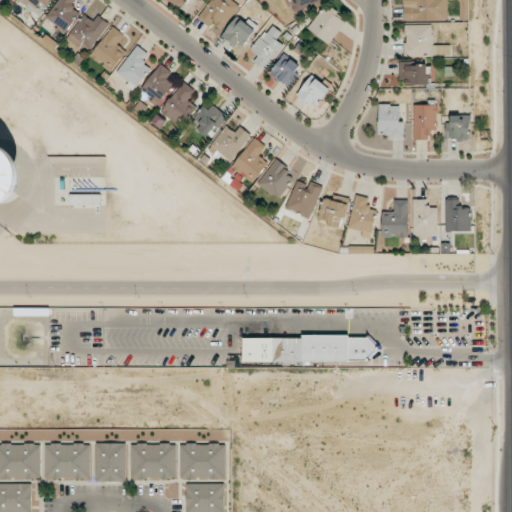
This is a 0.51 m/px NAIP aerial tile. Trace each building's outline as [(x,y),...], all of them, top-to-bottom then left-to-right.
[(19,0),(40,16),(51,0),(19,0)] [(76,0),(58,0),(45,17),(66,33),(81,13),(72,6),(76,0)] [(170,0),(181,8),(187,0),(186,0),(170,0)] [(210,0),(197,17),(209,26),(212,23),(220,30),(240,6),(232,0),(210,0)] [(284,0),(288,7),(293,5),(295,11),(323,0),(284,0)] [(447,0),(403,0),(404,20),(448,19),(447,0)] [(459,0),(460,20),(469,20),(468,0),(459,0)] [(328,44),(347,21),(327,4),(308,28),(328,44)] [(67,37),(86,53),(109,23),(98,15),(94,21),(85,14),(67,37)] [(241,49),(256,29),(238,14),(223,35),(241,49)] [(432,24),(406,25),(406,44),(404,44),(404,56),(451,55),(451,45),(433,45),(432,24)] [(255,60),(266,68),(283,44),(276,39),(281,32),(270,25),(252,50),(259,55),(255,60)] [(110,72),(126,51),(117,44),(125,35),(113,26),(90,56),(110,72)] [(134,89),(151,69),(144,62),(150,55),(139,46),(115,72),(134,89)] [(299,75),(294,71),(299,66),(286,53),(269,71),(288,88),(299,75)] [(430,83),(429,62),(399,64),(400,85),(430,83)] [(174,84),(169,80),(174,74),(161,64),(140,90),(158,104),(174,84)] [(297,95),(317,108),(331,87),(311,74),(297,95)] [(198,108),(187,99),(195,90),(185,82),(160,110),(181,128),(198,108)] [(225,115),(207,102),(191,124),(209,137),(225,115)] [(414,139),(429,140),(429,130),(436,130),(437,105),(414,104),(414,139)] [(404,137),(404,121),(400,121),(400,105),(378,105),(379,137),(404,137)] [(470,115),(451,115),(451,123),(447,123),(447,139),(471,138),(470,115)] [(240,126),(235,132),(226,125),(209,147),(230,163),(251,134),(240,126)] [(268,162),(259,155),(266,146),(254,137),(232,167),(252,183),(268,162)] [(0,204),(33,194),(17,139),(0,144),(0,204)] [(258,184),(279,198),(296,174),(275,159),(258,184)] [(285,208),(309,219),(322,189),(298,178),(285,208)] [(370,198),(356,195),(348,227),(363,231),(362,235),(370,237),(377,210),(368,208),(370,198)] [(349,200),(323,196),(319,219),(327,220),(326,226),(339,228),(341,216),(346,217),(349,200)] [(407,237),(409,200),(394,199),(394,211),(383,211),(382,236),(407,237)] [(426,199),(413,199),(413,236),(438,236),(437,206),(426,206),(426,199)] [(446,231),(470,231),(470,208),(460,208),(460,199),(445,199),(446,231)] [(244,336),(244,362),(375,362),(375,337),(244,336)] [(0,443),(0,478),(41,478),(40,443),(0,443)] [(96,481),(125,482),(126,443),(96,443),(96,481)] [(45,478),(91,479),(91,444),(46,444),(45,478)] [(177,444),(131,444),(132,478),(177,478),(177,444)] [(180,444),(180,478),(226,478),(226,444),(180,444)] [(0,483),(0,511),(33,511),(32,483),(0,483)] [(187,483),(186,511),(225,511),(225,484),(187,483)]
